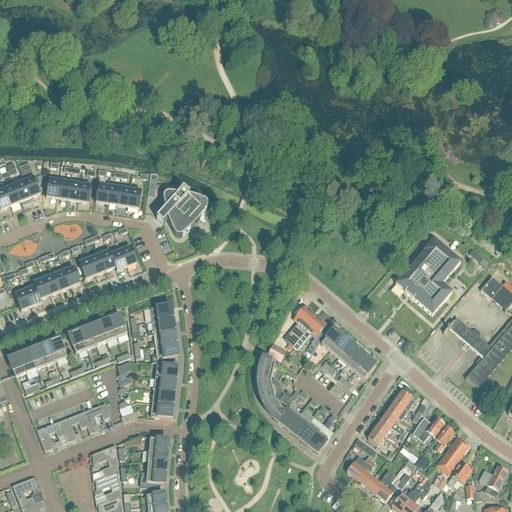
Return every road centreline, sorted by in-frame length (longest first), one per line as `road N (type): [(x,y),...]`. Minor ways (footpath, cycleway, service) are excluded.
road 1 (residential): [(177,272),(215,261),(285,270),(397,361)]
road 2 (residential): [(0,243),(68,217),(141,226),(164,278)]
road 3 (residential): [(359,511),(322,476),(397,361)]
road 4 (residential): [(0,339),(164,278)]
road 5 (residential): [(177,272),(195,350),(186,434)]
road 6 (residential): [(39,469),(140,428),(186,434)]
road 7 (residential): [(397,361),(511,455)]
